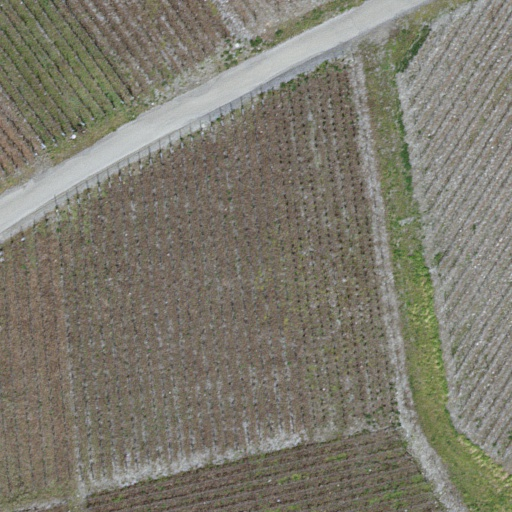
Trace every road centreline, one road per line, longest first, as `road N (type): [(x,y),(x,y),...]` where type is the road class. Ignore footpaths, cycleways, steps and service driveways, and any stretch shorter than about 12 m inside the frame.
road 1 (track): [(511,504),(460,467),(431,408),(375,11)]
road 2 (track): [(398,0),(0,221)]
